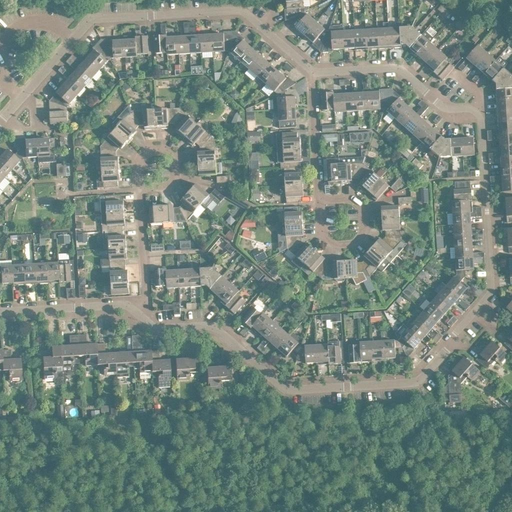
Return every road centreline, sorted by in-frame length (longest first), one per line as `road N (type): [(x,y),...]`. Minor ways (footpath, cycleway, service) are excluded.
road 1 (residential): [(145,320),(208,320),(303,393),(418,377),(490,296),(479,112),(446,108),(401,70),(314,76)]
road 2 (residential): [(76,41),(93,21),(241,12),(314,76)]
road 3 (residential): [(23,101),(0,72),(12,33),(49,24),(76,41)]
road 4 (residential): [(0,313),(123,309),(145,320)]
road 5 (residential): [(145,320),(138,191)]
road 6 (residential): [(320,202),(314,76)]
road 7 (residential): [(320,202),(352,199),(363,210),(354,246),(332,247),(321,238)]
